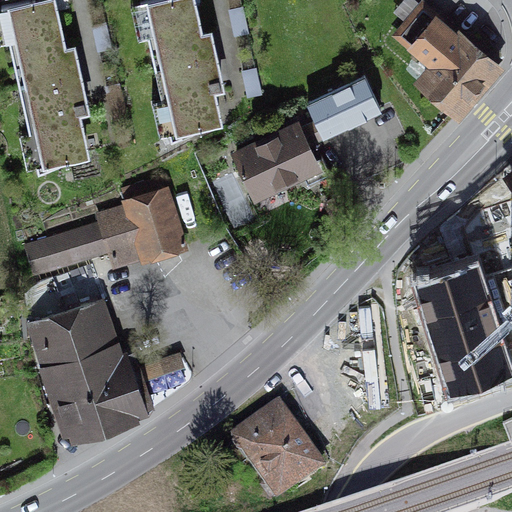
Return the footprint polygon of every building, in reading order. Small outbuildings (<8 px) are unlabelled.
[(58,48),(46,0),(34,0),(1,8),(39,171),(84,160),(74,118),(87,115),(71,45),(58,48)] [(192,32),(184,0),(146,0),(140,1),(171,135),(214,125),(207,93),(217,90),(203,30),(192,32)] [(504,79),(426,5),(392,41),(430,76),(414,93),(455,132),(504,79)] [(382,119),(364,80),(304,107),(322,146),(382,119)] [(323,170),(301,123),(235,153),(257,200),(323,170)] [(183,245),(170,195),(92,216),(95,225),(20,245),(29,278),(104,258),(109,275),(136,267),(138,275),(183,263),(178,246),(183,245)] [(342,197),(326,204),(338,226),(347,212),(342,197)] [(482,277),(475,256),(416,276),(451,387),(511,368),(510,365),(482,277)] [(511,267),(482,277),(510,365),(511,364),(511,267)] [(118,296),(35,323),(72,435),(155,408),(118,296)] [(277,509),(327,475),(280,406),(230,440),(277,509)]
